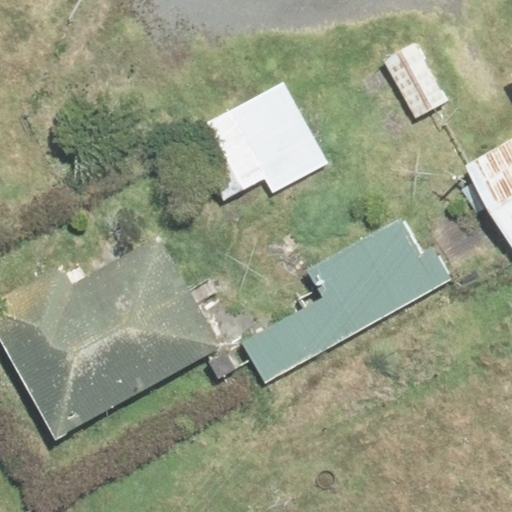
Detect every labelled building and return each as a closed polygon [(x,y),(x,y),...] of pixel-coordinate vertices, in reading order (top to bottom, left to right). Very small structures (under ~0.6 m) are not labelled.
[(425,42),(389,62),(421,120),(457,100),(425,42)] [(338,163),(297,83),(196,133),(230,203),(273,182),(278,193),(338,163)] [(511,139),(481,157),(511,215),(511,139)] [(250,333),(275,380),(467,278),(448,242),(437,248),(417,211),(313,266),(327,292),(250,333)] [(0,304),(74,433),(232,343),(171,236),(90,283),(76,258),(0,301),(0,304)]
